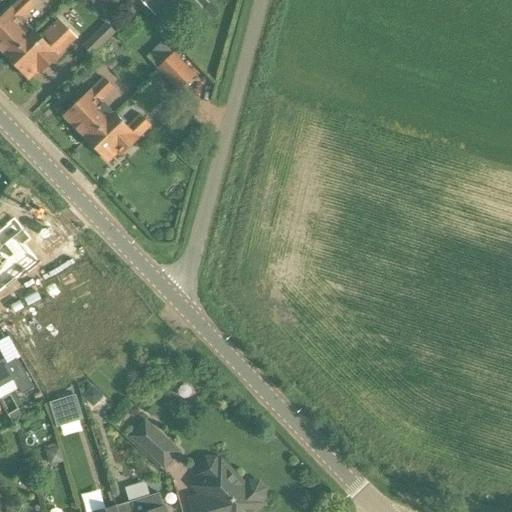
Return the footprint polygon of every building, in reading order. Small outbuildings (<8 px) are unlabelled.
[(27,0),(19,0),(0,18),(0,52),(1,54),(4,55),(7,58),(33,33),(20,19),(33,6),(27,0)] [(145,0),(156,11),(167,0),(145,0)] [(33,33),(7,58),(10,61),(11,64),(15,69),(18,70),(27,79),(36,70),(39,73),(75,39),(57,20),(38,38),(33,33)] [(106,23),(82,46),(92,55),(115,32),(106,23)] [(175,53),(157,70),(179,93),(196,76),(175,53)] [(103,79),(63,117),(76,129),(76,133),(81,137),(84,138),(87,141),(113,115),(100,101),(113,89),(103,79)] [(113,115),(87,141),(90,144),(91,147),(95,152),(98,153),(107,161),(116,152),(119,155),(149,126),(139,116),(126,128),(113,115)] [(0,292),(35,272),(22,254),(29,249),(14,231),(0,240),(0,292)] [(0,352),(0,384),(12,378),(22,394),(33,388),(17,359),(7,365),(0,352)] [(54,397),(61,433),(87,427),(80,392),(54,397)] [(145,419),(129,437),(164,468),(180,451),(145,419)] [(204,496),(191,500),(194,511),(252,511),(261,504),(259,501),(260,501),(260,500),(261,500),(261,499),(262,499),(262,498),(262,497),(263,497),(263,496),(263,495),(263,494),(263,493),(263,492),(263,491),(263,490),(263,489),(262,489),(262,488),(262,487),(261,487),(261,486),(260,486),(260,485),(259,485),(259,484),(258,484),(257,484),(257,483),(256,483),(255,483),(254,483),(253,483),(252,483),(251,483),(250,483),(250,484),(249,484),(248,484),(247,485),(246,486),(245,487),(221,461),(218,463),(217,462),(216,462),(216,461),(215,461),(215,460),(214,460),(213,460),(212,460),(211,460),(211,459),(210,459),(209,460),(208,460),(207,460),(206,460),(205,461),(204,461),(204,462),(203,462),(203,463),(202,463),(202,464),(201,464),(201,465),(200,466),(200,467),(200,468),(199,469),(199,470),(199,471),(200,472),(200,473),(200,474),(200,475),(201,475),(201,476),(202,477),(203,478),(204,479),(205,479),(205,480),(206,480),(207,480),(195,492),(204,496)] [(116,504),(115,505),(116,511),(166,511),(165,507),(164,507),(160,494),(128,504),(117,507),(116,504)]
